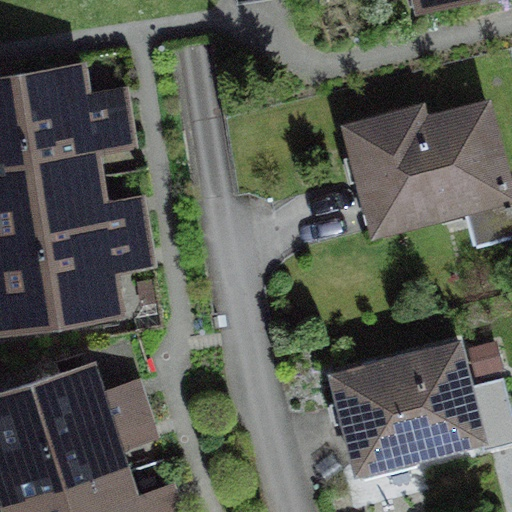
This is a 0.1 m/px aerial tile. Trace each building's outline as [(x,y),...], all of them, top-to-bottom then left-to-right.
[(428,0),(431,12),(478,0),(428,0)] [(0,143),(140,119),(135,90),(103,95),(97,59),(0,75),(0,143)] [(438,102),(345,125),(374,241),(475,216),(482,246),(511,239),(511,144),(502,103),(442,118),(438,102)] [(145,151),(140,119),(0,143),(0,197),(118,177),(114,156),(145,151)] [(122,203),(118,177),(0,197),(0,260),(158,233),(151,198),(122,203)] [(164,271),(158,233),(0,260),(0,300),(6,335),(134,313),(128,277),(164,271)] [(468,341),(339,372),(363,474),(511,438),(511,387),(508,373),(478,380),(468,341)] [(0,459),(157,407),(148,381),(119,391),(108,360),(0,395),(0,459)] [(166,436),(157,407),(0,459),(0,474),(12,511),(22,511),(144,471),(136,446),(166,436)] [(152,495),(144,471),(22,511),(194,511),(185,484),(152,495)]
